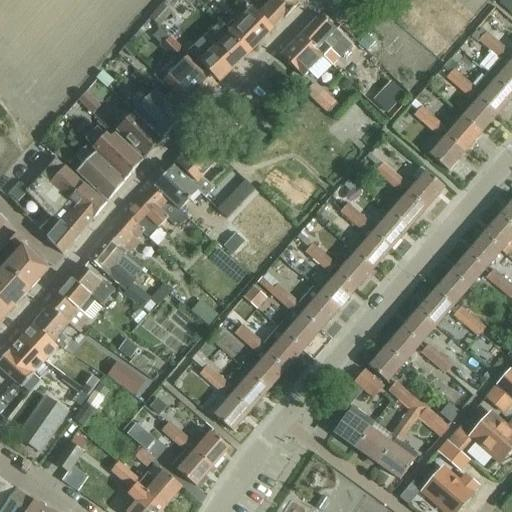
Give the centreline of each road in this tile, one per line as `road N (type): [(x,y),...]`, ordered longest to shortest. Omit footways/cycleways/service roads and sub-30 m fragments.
road 1 (residential): [(0,341),(129,191),(316,0)]
road 2 (residential): [(282,419),(511,155)]
road 3 (residential): [(404,511),(282,419)]
